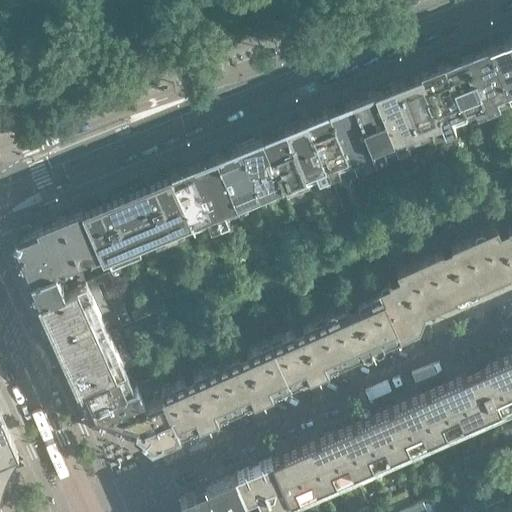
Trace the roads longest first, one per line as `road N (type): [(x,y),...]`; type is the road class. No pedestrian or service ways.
road 1 (residential): [(511,318),(79,504)]
road 2 (tertiary): [(0,194),(243,101),(318,62)]
road 3 (tertiary): [(318,62),(122,118),(0,165)]
road 4 (tertiary): [(79,504),(0,317)]
road 5 (tertiary): [(467,0),(318,62)]
